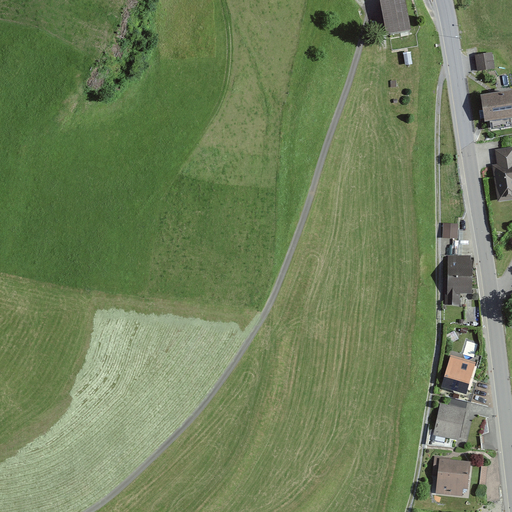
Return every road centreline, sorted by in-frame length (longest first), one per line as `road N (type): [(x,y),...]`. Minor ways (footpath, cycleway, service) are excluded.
road 1 (tertiary): [(511,462),(444,0)]
road 2 (track): [(407,511),(439,343),(437,114),(440,76),(453,64)]
road 3 (track): [(222,0),(229,64),(223,94),(198,137)]
